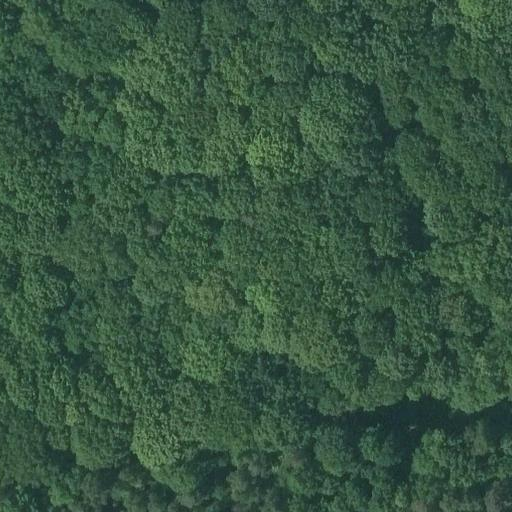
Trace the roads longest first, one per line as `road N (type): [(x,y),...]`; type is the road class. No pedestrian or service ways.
road 1 (track): [(0,464),(166,425),(269,411)]
road 2 (track): [(269,411),(511,367)]
